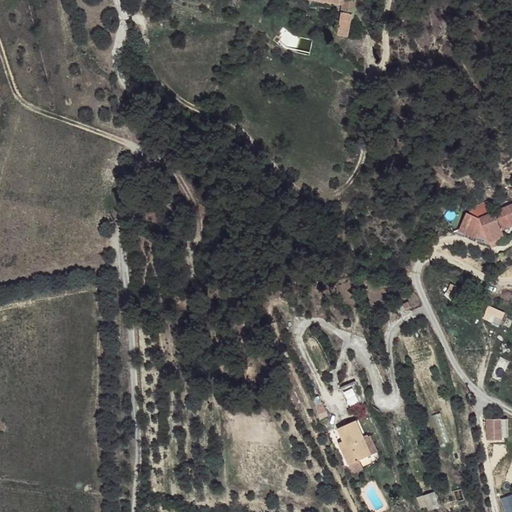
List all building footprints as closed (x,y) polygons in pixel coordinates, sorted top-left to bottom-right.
[(358,12),(359,0),(343,0),(343,3),(347,4),(347,11),(358,12)] [(355,36),(358,12),(347,11),(343,32),(347,36),(355,36)] [(511,222),(511,216),(509,209),(475,222),(461,219),(456,237),(473,242),(474,238),(480,235),(484,245),(485,247),(501,241),(498,233),(496,229),(511,222)] [(499,316),(488,312),(485,323),(495,327),(499,316)] [(353,388),(343,394),(350,407),(360,402),(353,388)] [(311,403),(319,419),(327,415),(319,399),(311,403)] [(496,421),(485,420),(486,436),(496,436),(496,421)] [(344,423),(335,429),(340,436),(343,442),(338,444),(336,445),(347,467),(367,458),(358,441),(363,438),(355,422),(345,426),(344,423)] [(340,436),(334,439),(338,444),(343,442),(340,436)] [(363,438),(358,441),(367,458),(373,455),(363,438)] [(422,510),(439,504),(434,489),(417,495),(422,510)]
